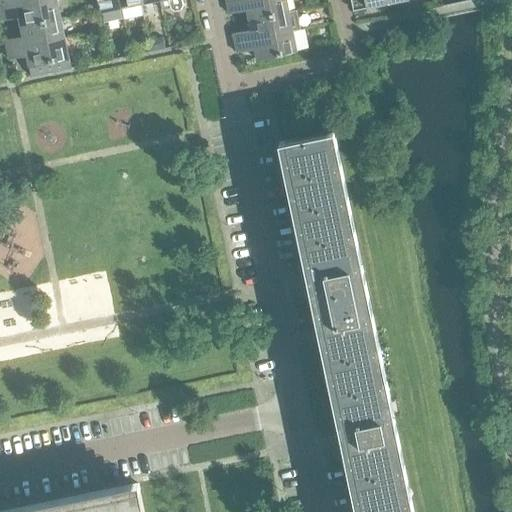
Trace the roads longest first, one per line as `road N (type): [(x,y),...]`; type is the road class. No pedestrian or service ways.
road 1 (residential): [(299,410),(231,86)]
road 2 (residential): [(0,473),(299,410)]
road 3 (residential): [(231,86),(354,60),(341,0)]
